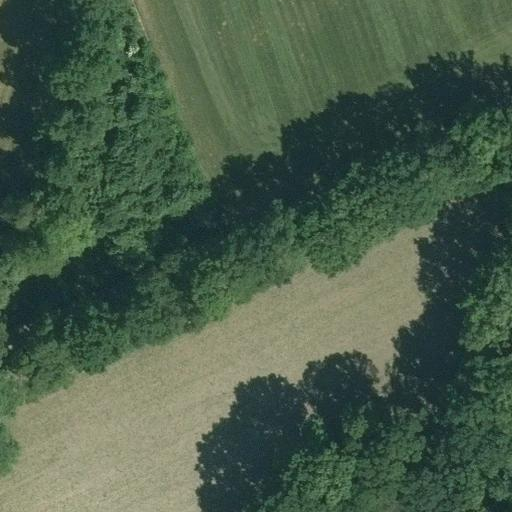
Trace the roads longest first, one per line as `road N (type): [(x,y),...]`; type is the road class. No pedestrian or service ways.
road 1 (unclassified): [(0,349),(511,99)]
road 2 (track): [(0,247),(52,190),(82,135),(103,52),(100,0)]
